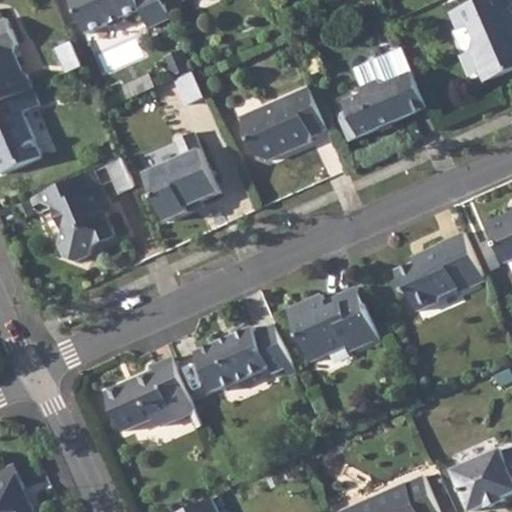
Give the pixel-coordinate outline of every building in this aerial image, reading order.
[(173,17),(166,0),(75,0),(90,31),(109,23),(113,24),(126,19),(127,15),(143,9),(151,26),(173,17)] [(511,0),(481,0),(472,4),(452,13),(459,30),(453,33),(462,51),(466,53),(469,52),(472,51),(486,83),(511,71),(511,8),(511,7),(511,0)] [(0,20),(0,102),(16,96),(32,89),(26,73),(15,70),(9,56),(14,54),(17,46),(5,19),(0,20)] [(431,107),(415,72),(405,48),(358,69),(366,87),(364,94),(349,101),(353,109),(344,114),(355,139),(431,107)] [(330,127),(312,86),(243,115),(260,156),(271,158),(313,141),(314,133),(330,127)] [(16,96),(0,102),(0,170),(2,175),(42,157),(23,112),(39,105),(32,89),(16,96)] [(192,211),(188,205),(203,199),(222,191),(196,131),(177,139),(184,156),(148,172),(169,221),(192,211)] [(125,157),(110,164),(122,191),(137,185),(133,175),(125,157)] [(87,174),(41,193),(44,200),(44,201),(56,207),(66,230),(61,243),(65,256),(77,261),(89,255),(95,244),(116,235),(104,207),(111,204),(103,185),(97,170),(87,174)] [(41,193),(31,198),(34,205),(44,201),(44,200),(41,193)] [(203,199),(188,205),(192,211),(206,204),(203,199)] [(511,210),(488,222),(506,263),(511,260),(511,210)] [(425,260),(413,264),(396,272),(406,294),(409,292),(418,311),(438,303),(440,297),(459,289),(460,293),(487,281),(466,233),(440,245),(440,246),(422,253),(425,260)] [(422,253),(411,258),(413,264),(425,260),(422,253)] [(369,337),(373,335),(378,333),(358,287),(338,295),(341,302),(328,307),(322,293),(289,308),(311,360),(349,344),(352,349),(370,341),(369,337)] [(295,366),(277,325),(258,332),(255,328),(198,353),(215,392),(271,369),(274,375),(287,370),(295,366)] [(378,333),(373,335),(377,345),(382,342),(378,333)] [(158,372),(110,394),(127,433),(156,421),(157,423),(164,428),(193,415),(199,412),(175,359),(155,368),(158,372)] [(295,366),(287,370),(290,377),(298,374),(295,366)] [(199,412),(193,415),(200,430),(205,427),(199,412)] [(502,451),(455,472),(472,511),(474,511),(489,506),(490,508),(506,501),(505,498),(511,495),(511,448),(503,453),(502,451)] [(18,493),(26,489),(16,467),(0,474),(0,511),(36,511),(32,504),(21,500),(18,493)] [(440,511),(425,477),(343,511),(440,511)] [(32,504),(26,489),(18,493),(21,500),(32,504)] [(217,511),(212,499),(185,511),(217,511)]
